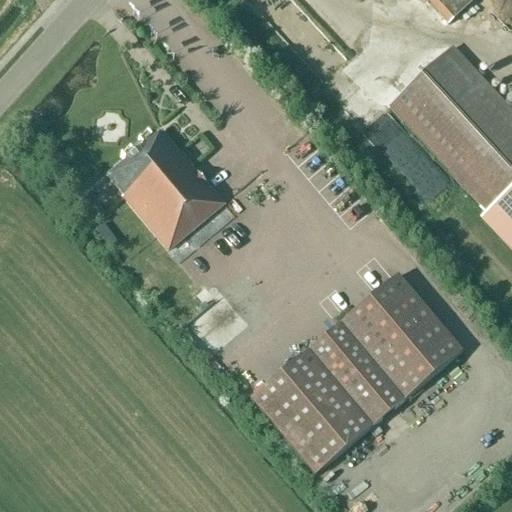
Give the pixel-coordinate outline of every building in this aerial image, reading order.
[(424,0),(448,26),(475,0),(424,0)] [(192,14),(186,19),(198,35),(204,31),(192,14)] [(511,250),(511,115),(451,50),(388,108),(486,214),(482,218),(511,250)] [(193,171),(192,173),(159,134),(106,178),(121,197),(120,199),(166,253),(223,207),(193,171)] [(220,230),(215,238),(229,247),(234,240),(220,230)] [(249,402),(314,479),(461,355),(396,278),(249,402)] [(214,360),(247,399),(267,383),(234,343),(214,360)]
